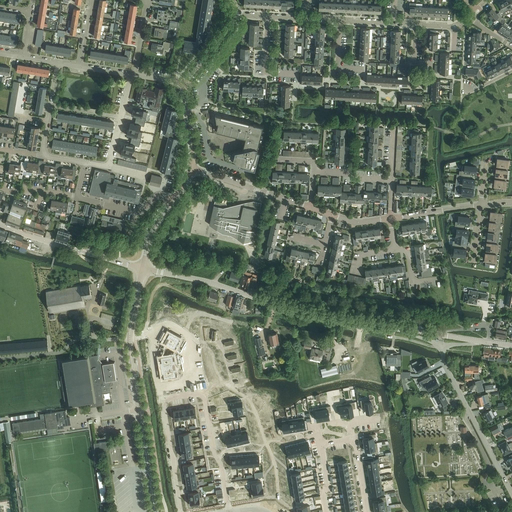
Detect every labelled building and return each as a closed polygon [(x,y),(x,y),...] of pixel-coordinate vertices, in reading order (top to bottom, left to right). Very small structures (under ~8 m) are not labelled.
[(326,2),(327,2),(326,0),(324,0),(325,2),(319,2),(319,10),(325,10),(326,2)] [(350,4),(352,4),(351,0),(349,0),(350,3),(345,3),(344,3),(343,11),(350,12),(350,4)] [(356,4),(358,4),(358,0),(356,0),(356,4),(352,4),(350,4),(350,12),(356,12),(356,4)] [(363,4),(364,5),(364,0),(362,0),(362,4),(358,4),(356,4),(356,12),(362,12),(363,4)] [(375,5),(375,13),(381,13),(381,6),(382,6),(383,1),(384,2),(384,0),(381,0),(381,1),(380,5),(376,5),(375,5)] [(508,10),(507,8),(503,0),(498,3),(501,9),(499,10),(499,12),(502,16),(506,14),(505,12),(508,10)] [(511,9),(511,5),(509,0),(504,0),(503,0),(507,8),(511,7),(511,9)] [(369,5),(370,5),(370,1),(368,1),(368,5),(364,5),(363,4),(362,12),(368,13),(369,5)] [(375,5),(376,5),(377,1),(374,1),(374,5),(370,5),(369,5),(368,13),(375,13),(375,5)] [(211,12),(213,4),(204,3),(202,10),(211,12)] [(130,12),(136,12),(137,5),(131,4),(127,4),(127,6),(130,7),(130,12)] [(499,12),(497,14),(492,8),(486,13),(493,21),(496,19),(500,21),(502,17),(501,17),(502,16),(499,12)] [(167,21),(169,11),(158,10),(157,20),(167,21)] [(210,19),(211,12),(202,10),(201,18),(210,19)] [(12,23),(14,14),(6,13),(5,21),(12,23)] [(14,14),(12,23),(19,24),(21,15),(14,14)] [(502,34),(508,25),(505,22),(506,21),(504,20),(505,18),(502,17),(500,21),(498,24),(501,25),(497,31),(502,34)] [(506,37),(511,28),(511,23),(511,25),(511,27),(508,25),(502,34),(506,37)] [(176,39),(178,27),(169,26),(169,30),(174,30),(172,38),(172,39),(175,40),(176,39)] [(167,38),(168,30),(167,30),(167,29),(155,27),(154,36),(167,38)] [(9,45),(10,36),(2,35),(1,44),(9,45)] [(10,36),(9,45),(15,46),(17,37),(10,36)] [(499,43),(494,40),(489,43),(487,43),(487,49),(488,49),(494,52),(499,50),(499,43)] [(152,43),(151,51),(157,52),(157,55),(162,55),(162,53),(163,49),(169,50),(170,47),(173,48),(174,48),(174,45),(174,43),(171,43),(166,42),(164,41),(163,45),(152,43)] [(199,44),(197,43),(185,41),(183,50),(197,53),(198,48),(199,44)] [(43,44),(43,47),(46,47),(45,51),(52,52),(53,46),(47,45),(43,44)] [(122,56),(121,62),(122,62),(128,63),(129,57),(130,57),(131,51),(126,50),(125,56),(123,56),(122,56)] [(504,61),(501,63),(505,70),(510,68),(504,56),(503,57),(504,61)] [(476,61),(476,57),(467,57),(467,62),(473,63),(473,66),(479,66),(480,61),(476,61)] [(505,70),(501,63),(498,64),(496,60),(494,61),(500,73),(505,70)] [(500,73),(494,61),(492,62),(494,66),(491,67),(495,75),(500,73)] [(495,75),(491,67),(488,69),(486,65),(485,66),(484,64),(483,63),(481,66),(482,69),(481,69),(482,71),(483,70),(484,73),(487,72),(490,78),(495,75)] [(479,69),(479,66),(473,66),(473,69),(466,69),(466,76),(474,76),(475,78),(481,75),(478,69),(479,69)] [(14,117),(20,83),(14,82),(8,116),(14,117)] [(39,94),(45,95),(46,88),(40,87),(41,86),(31,84),(31,89),(40,90),(39,94)] [(139,88),(136,100),(143,102),(144,98),(153,100),(151,108),(158,110),(160,104),(163,91),(162,91),(162,89),(160,88),(157,87),(156,90),(155,90),(155,92),(146,90),(146,89),(139,88)] [(166,116),(175,118),(177,110),(168,108),(166,116)] [(133,109),(131,115),(138,117),(137,120),(145,122),(146,118),(142,117),(144,111),(133,109)] [(263,126),(215,114),(216,123),(217,123),(218,123),(216,131),(246,138),(245,142),(242,141),(242,144),(244,145),(243,148),(242,150),(235,151),(233,158),(239,163),(238,166),(255,170),(259,154),(256,154),(257,151),(263,126)] [(173,125),(175,118),(166,116),(164,123),(173,125)] [(130,123),(129,129),(139,131),(140,132),(141,126),(144,126),(145,122),(137,120),(136,124),(130,123)] [(172,131),(173,125),(164,123),(163,128),(172,131)] [(174,131),(172,131),(163,128),(161,134),(170,136),(173,137),(174,131)] [(128,129),(126,135),(133,137),(132,140),(140,142),(141,138),(137,137),(139,131),(129,129),(128,129)] [(412,139),(421,139),(421,133),(419,133),(419,130),(413,130),(413,133),(412,133),(412,137),(409,137),(409,139),(412,139)] [(179,138),(173,137),(170,136),(168,144),(177,146),(179,138)] [(59,150),(61,141),(53,140),(52,148),(59,150)] [(124,143),(123,149),(134,152),(135,146),(139,147),(140,142),(132,140),(131,144),(124,143)] [(67,151),(68,142),(61,141),(59,150),(67,151)] [(74,152),(76,143),(68,142),(67,151),(74,152)] [(81,153),(83,145),(76,143),(74,152),(81,153)] [(175,153),(177,146),(168,144),(166,151),(175,153)] [(89,155),(91,146),(83,145),(81,153),(89,155)] [(91,146),(89,155),(96,156),(97,147),(91,146)] [(122,149),(120,155),(128,157),(127,161),(135,163),(136,158),(131,157),(133,151),(122,149)] [(173,160),(175,153),(166,151),(164,158),(173,160)] [(172,167),(173,160),(164,158),(163,165),(172,167)] [(497,169),(508,170),(509,160),(497,158),(497,165),(498,165),(497,169)] [(32,171),(34,163),(28,162),(28,164),(24,164),(24,168),(23,171),(24,171),(27,172),(27,171),(32,171)] [(14,173),(16,164),(10,163),(10,166),(7,165),(6,173),(9,173),(9,172),(14,173)] [(41,174),(42,167),(39,166),(39,164),(34,163),(32,171),(37,172),(37,173),(41,174)] [(24,168),(21,168),(21,165),(16,164),(14,173),(19,174),(19,175),(23,175),(24,171),(23,171),(24,168)] [(49,174),(51,166),(45,165),(45,167),(42,167),(41,174),(44,175),(44,173),(49,174)] [(170,173),(172,167),(163,165),(161,171),(170,173)] [(461,174),(469,175),(470,172),(475,173),(475,172),(476,172),(477,167),(476,167),(476,166),(465,165),(463,165),(462,171),(459,171),(459,174),(461,174)] [(58,177),(59,169),(56,169),(56,166),(51,166),(49,174),(54,175),(54,176),(58,177)] [(66,177),(68,168),(62,167),(62,170),(59,169),(58,177),(61,177),(61,176),(66,177)] [(68,168),(66,177),(71,178),(71,179),(75,179),(76,172),(73,172),(73,169),(68,168)] [(95,169),(89,194),(104,198),(110,174),(110,173),(95,169)] [(508,170),(497,169),(496,169),(495,175),(496,175),(496,179),(506,181),(508,170)] [(110,174),(104,198),(109,199),(114,179),(115,175),(110,174)] [(469,179),(469,175),(461,174),(460,184),(468,185),(474,186),(474,185),(475,185),(475,180),(474,180),(469,179)] [(160,186),(162,178),(152,175),(150,184),(160,186)] [(114,179),(109,199),(110,194),(115,195),(118,180),(116,180),(114,179)] [(506,181),(496,179),(495,179),(494,185),(495,186),(495,190),(505,191),(506,181)] [(118,180),(115,195),(120,197),(124,182),(118,180)] [(426,181),(425,195),(431,196),(431,193),(434,193),(435,189),(431,189),(432,187),(429,186),(429,181),(426,181)] [(124,182),(120,197),(125,198),(129,183),(124,182)] [(129,183),(125,198),(130,199),(134,184),(129,183)] [(134,184),(130,199),(134,200),(137,190),(138,185),(134,184)] [(468,188),(468,185),(460,184),(459,194),(461,194),(472,196),(473,195),(474,190),(473,190),(473,189),(468,188)] [(0,205),(0,203),(3,195),(0,194),(0,208),(10,212),(5,223),(19,228),(23,217),(21,216),(22,213),(24,214),(28,204),(14,199),(11,209),(7,208),(9,204),(4,202),(3,206),(0,205)] [(58,201),(52,200),(52,202),(49,202),(48,208),(47,209),(51,210),(51,209),(52,209),(56,209),(58,201)] [(256,226),(261,203),(253,201),(237,204),(226,207),(227,204),(215,201),(209,225),(217,229),(223,230),(223,232),(231,234),(238,238),(243,240),(244,242),(253,241),(255,231),(251,230),(252,226),(256,226)] [(63,202),(61,213),(66,213),(66,215),(69,215),(71,205),(68,205),(68,203),(63,202)] [(94,225),(96,216),(95,215),(97,209),(89,207),(90,205),(85,204),(83,212),(86,215),(88,216),(87,223),(94,225)] [(491,220),(501,221),(502,213),(491,212),(490,218),(491,218),(491,220)] [(301,225),(303,216),(297,215),(296,218),(293,217),(291,227),(293,227),(295,228),(296,224),(300,225),(300,224),(301,225)] [(83,225),(85,219),(72,216),(71,222),(83,225)] [(121,232),(124,221),(103,216),(101,227),(121,232)] [(307,226),(309,217),(303,216),(301,225),(300,224),(300,225),(299,229),(300,229),(301,229),(302,225),(306,226),(307,226)] [(455,225),(463,226),(463,223),(469,224),(469,223),(470,223),(470,218),(470,217),(458,216),(458,222),(455,222),(455,225)] [(314,226),(315,219),(309,217),(307,226),(306,226),(305,230),(307,231),(308,226),(313,228),(314,226)] [(30,226),(30,224),(31,220),(27,219),(26,222),(23,231),(28,232),(30,226)] [(314,226),(313,228),(318,229),(317,233),(319,233),(322,234),(324,224),(321,223),(322,220),(315,219),(314,226)] [(278,229),(279,229),(283,230),(283,228),(279,227),(281,222),(273,220),(271,226),(279,228),(278,229)] [(500,232),(501,221),(491,220),(490,222),(489,222),(488,228),(490,228),(489,230),(500,232)] [(421,226),(421,232),(426,231),(427,235),(431,235),(430,228),(427,229),(426,222),(420,223),(421,226)] [(38,235),(41,224),(36,223),(35,225),(35,226),(33,234),(38,235)] [(403,236),(408,235),(408,233),(409,233),(408,226),(408,224),(401,225),(402,228),(398,229),(399,234),(400,234),(400,236),(403,235),(403,236)] [(463,229),(463,226),(455,225),(454,229),(455,229),(454,235),(456,235),(467,237),(467,236),(468,236),(469,231),(468,231),(468,230),(463,229)] [(278,233),(279,229),(278,229),(279,228),(271,226),(270,232),(277,234),(277,235),(281,236),(282,234),(278,233)] [(374,229),(375,238),(380,237),(380,242),(385,241),(384,235),(381,235),(380,228),(374,229)] [(67,244),(67,243),(69,238),(70,233),(58,230),(57,234),(55,240),(67,244)] [(498,242),(500,232),(489,230),(489,233),(488,232),(487,239),(488,239),(488,241),(498,242)] [(357,240),(361,240),(362,239),(361,231),(355,232),(355,235),(352,235),(354,245),(356,245),(358,245),(357,240)] [(27,248),(28,246),(29,242),(23,240),(24,237),(9,232),(7,238),(14,240),(13,243),(27,248)] [(277,239),(277,235),(277,234),(270,232),(268,238),(276,240),(276,241),(280,242),(280,240),(277,239)] [(335,236),(334,242),(340,243),(343,244),(344,239),(348,240),(349,236),(343,234),(342,237),(335,236)] [(466,243),(467,237),(456,235),(455,241),(453,241),(452,244),(461,245),(461,242),(466,243)] [(275,245),(276,241),(276,240),(268,238),(267,244),(275,246),(274,247),(275,247),(278,248),(279,246),(275,245)] [(497,252),(498,242),(488,241),(488,243),(487,243),(486,249),(487,249),(487,251),(497,252)] [(341,249),(343,244),(340,243),(334,242),(333,248),(340,249),(341,250),(341,251),(345,252),(346,250),(341,249)] [(274,250),(275,247),(274,247),(275,246),(267,244),(266,250),(273,252),(273,253),(277,254),(278,251),(274,250)] [(460,248),(461,245),(452,244),(452,248),(454,248),(454,254),(465,256),(465,255),(466,255),(466,250),(465,250),(466,249),(460,248)] [(296,258),(298,250),(291,248),(290,253),(287,253),(286,261),(290,262),(291,258),(294,258),(295,258),(296,258)] [(340,255),(341,251),(341,250),(340,249),(333,248),(331,254),(340,256),(339,257),(340,257),(344,258),(344,256),(340,255)] [(273,252),(266,250),(264,256),(266,257),(272,258),(272,259),(276,260),(276,258),(272,257),(273,253),(273,252)] [(302,259),(304,251),(298,250),(296,258),(295,258),(294,258),(294,262),(296,263),(296,259),(301,260),(301,259),(302,259)] [(308,261),(310,252),(304,251),(302,259),(301,259),(301,260),(300,264),(303,265),(304,260),(308,261)] [(496,261),(497,252),(487,251),(486,253),(485,253),(484,259),(486,259),(485,264),(495,265),(496,261)] [(310,252),(308,261),(314,263),(316,254),(310,252)] [(339,261),(340,257),(339,257),(340,256),(331,254),(330,260),(338,262),(338,263),(343,264),(343,262),(339,261)] [(337,267),(338,263),(338,262),(330,260),(328,266),(337,268),(337,269),(341,270),(342,268),(337,267)] [(426,263),(417,264),(418,270),(421,270),(422,277),(432,275),(431,267),(427,268),(426,264),(426,263)] [(397,275),(397,278),(402,277),(402,278),(407,278),(406,272),(403,272),(402,265),(396,266),(397,275)] [(336,274),(337,269),(337,268),(328,266),(327,272),(326,276),(331,277),(332,273),(336,274)] [(398,279),(397,278),(397,275),(396,266),(390,267),(391,275),(390,276),(390,280),(392,280),(398,279)] [(245,275),(241,286),(248,289),(251,280),(255,282),(257,278),(252,276),(253,274),(244,271),(243,275),(245,275)] [(238,282),(241,274),(232,272),(229,279),(238,282)] [(50,312),(85,306),(84,300),(84,298),(92,296),(90,284),(46,292),(50,312)] [(208,298),(216,301),(219,293),(210,290),(208,298)] [(487,300),(488,294),(478,292),(477,296),(465,293),(463,302),(476,304),(477,298),(487,300)] [(105,300),(106,295),(100,293),(100,296),(99,298),(98,302),(98,303),(104,305),(105,300)] [(226,304),(241,309),(244,298),(229,293),(226,304)] [(505,340),(507,331),(497,329),(495,338),(505,340)] [(168,332),(165,337),(172,340),(174,336),(175,335),(168,332)] [(277,333),(268,335),(269,344),(274,343),(274,345),(279,344),(277,333)] [(174,336),(172,340),(178,344),(179,344),(181,339),(175,335),(174,336)] [(165,337),(163,342),(169,345),(172,340),(165,337)] [(47,340),(0,343),(0,353),(48,350),(47,340)] [(172,340),(169,345),(176,349),(179,344),(178,344),(172,340)] [(312,348),(310,359),(321,361),(323,350),(319,349),(315,348),(315,349),(312,348)] [(500,357),(501,351),(501,350),(484,348),(483,354),(484,354),(484,356),(489,357),(489,356),(500,357)] [(397,352),(387,352),(387,362),(387,365),(401,365),(401,362),(401,360),(401,355),(397,354),(397,352)] [(110,390),(110,385),(112,380),(116,380),(114,362),(103,364),(99,360),(98,355),(89,356),(89,355),(61,359),(64,375),(61,376),(63,391),(64,391),(66,391),(68,407),(69,406),(86,404),(90,403),(90,407),(97,406),(99,406),(104,405),(103,393),(111,392),(110,390)] [(417,361),(412,363),(413,366),(415,366),(418,372),(429,367),(426,360),(418,364),(417,361)] [(471,365),(471,372),(474,372),(474,379),(480,379),(480,372),(479,372),(479,365),(471,365)] [(337,366),(321,370),(323,378),(339,374),(337,366)] [(430,376),(419,382),(423,388),(426,386),(427,389),(428,391),(432,389),(434,388),(440,385),(436,377),(434,378),(432,379),(430,376)] [(475,382),(469,384),(471,390),(477,388),(478,392),(484,390),(481,383),(484,382),(483,380),(476,382),(475,382)] [(443,392),(435,396),(441,407),(439,407),(441,411),(447,408),(446,404),(449,403),(443,392)] [(491,405),(488,394),(484,395),(476,397),(479,405),(484,404),(485,407),(491,405)] [(373,398),(360,400),(361,407),(365,406),(366,413),(373,412),(372,404),(374,404),(374,405),(373,398)] [(235,399),(228,400),(229,400),(229,402),(231,402),(233,408),(243,406),(242,400),(235,401),(235,399)] [(355,402),(345,403),(347,415),(348,415),(348,416),(354,415),(353,408),(356,408),(355,402)] [(345,403),(336,405),(337,411),(340,411),(341,413),(341,416),(347,415),(345,403)] [(330,406),(321,407),(323,420),(330,419),(329,412),(331,412),(330,406)] [(321,407),(312,409),(313,415),(316,415),(317,421),(323,420),(321,407)] [(19,422),(12,423),(14,432),(20,432),(47,428),(47,429),(48,434),(58,433),(58,432),(58,429),(63,428),(64,428),(64,426),(71,425),(70,417),(67,417),(66,410),(55,412),(45,413),(46,418),(41,419),(40,419),(19,422)] [(487,421),(495,417),(491,410),(483,414),(487,421)] [(6,440),(12,439),(9,423),(3,424),(4,430),(6,440)] [(494,436),(501,432),(505,430),(500,423),(497,424),(490,428),(494,436)] [(247,429),(241,430),(244,442),(249,441),(247,429)] [(370,438),(363,439),(364,445),(377,443),(377,442),(375,443),(374,437),(376,437),(375,434),(369,435),(370,438)] [(94,443),(95,450),(110,448),(109,440),(94,443)] [(508,444),(506,441),(502,443),(502,444),(500,446),(504,454),(506,453),(508,453),(511,451),(510,448),(511,446),(511,442),(508,444)] [(308,442),(303,443),(306,455),(311,454),(308,442)] [(303,443),(298,445),(300,454),(305,453),(305,455),(306,455),(303,443)] [(377,443),(364,445),(365,451),(372,450),(372,454),(378,453),(377,443)] [(292,446),(287,448),(290,459),(295,458),(292,446)] [(194,449),(181,451),(182,457),(187,456),(187,459),(194,458),(193,455),(194,455),(193,449),(194,449)] [(188,464),(184,464),(184,470),(195,469),(194,460),(188,461),(188,464)] [(97,472),(102,502),(105,501),(108,501),(103,471),(101,471),(97,472)] [(199,480),(187,482),(188,488),(200,486),(199,480)] [(261,481),(250,483),(251,489),(263,487),(262,487),(261,481)] [(372,491),(368,492),(369,495),(384,492),(383,486),(371,488),(372,491)] [(263,487),(251,489),(252,497),(252,498),(258,497),(258,496),(257,495),(264,493),(263,487)] [(194,492),(189,493),(190,499),(189,499),(202,497),(201,491),(200,491),(200,488),(193,489),(194,492)] [(380,500),(373,501),(374,507),(387,505),(386,496),(379,497),(380,500)] [(202,497),(189,499),(191,505),(197,504),(198,506),(197,506),(197,507),(204,505),(203,505),(202,497)]
